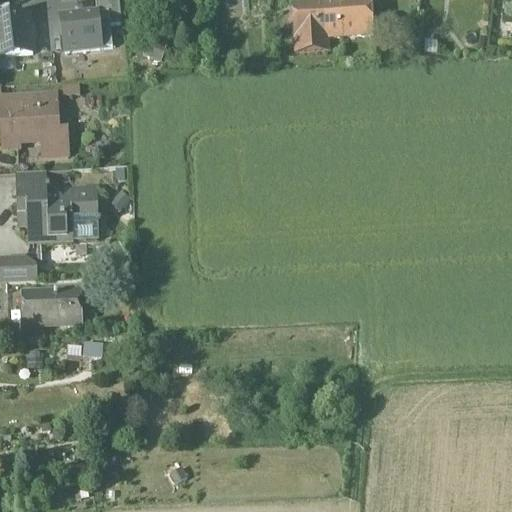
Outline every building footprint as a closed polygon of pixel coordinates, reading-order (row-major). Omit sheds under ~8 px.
[(118,0),(95,0),(97,16),(108,14),(110,28),(122,27),(118,0)] [(371,7),(324,10),(325,41),(327,41),(373,37),(371,7)] [(324,10),(293,12),(296,55),(327,53),(327,41),(325,41),(324,10)] [(97,16),(61,20),(65,55),(112,50),(110,28),(108,14),(97,16)] [(29,19),(0,21),(0,59),(33,57),(29,19)] [(148,47),(146,60),(163,62),(165,43),(159,42),(158,49),(148,47)] [(61,86),(62,97),(80,96),(79,84),(61,86)] [(57,98),(1,101),(0,101),(0,118),(5,118),(6,125),(0,125),(2,154),(20,153),(19,133),(40,133),(42,161),(68,160),(67,132),(59,133),(57,98)] [(46,188),(16,189),(18,232),(27,231),(28,248),(73,246),(73,244),(72,225),(98,224),(97,193),(72,193),(62,204),(58,200),(47,200),(46,188)] [(98,224),(72,225),(73,244),(98,243),(98,224)] [(25,260),(0,261),(0,267),(1,288),(37,286),(36,271),(25,260)] [(78,296),(23,299),(24,329),(80,327),(78,296)] [(8,315),(0,315),(0,341),(9,341),(8,315)]
